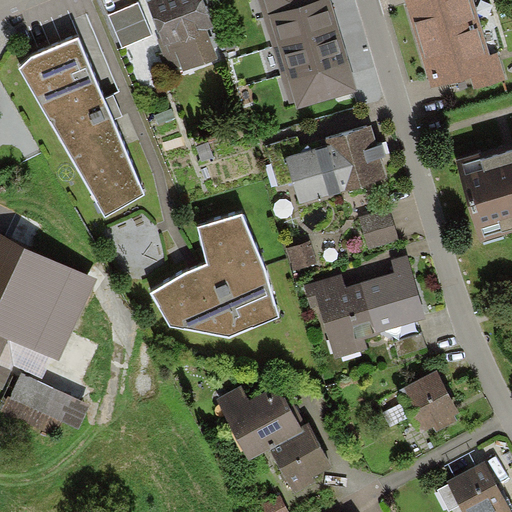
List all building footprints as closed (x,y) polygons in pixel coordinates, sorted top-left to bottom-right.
[(205,0),(147,0),(162,38),(158,39),(170,71),(180,67),(182,71),(218,57),(209,32),(217,29),(205,0)] [(260,0),(264,14),(311,0),(260,0)] [(311,0),(264,14),(273,43),(337,24),(341,23),(337,8),(333,10),(329,0),(311,0)] [(406,0),(417,36),(477,18),(472,0),(406,0)] [(138,1),(107,14),(122,48),(152,35),(138,1)] [(477,18),(417,36),(430,80),(470,68),(474,67),(471,56),(492,50),(489,43),(485,44),(477,18)] [(273,43),(281,71),(349,51),(346,37),(341,39),(337,24),(273,43)] [(147,193),(79,35),(33,54),(20,66),(107,215),(147,193)] [(499,48),(492,50),(471,56),(474,67),(470,68),(474,84),(507,75),(499,48)] [(349,51),(281,71),(289,99),(296,97),(296,99),(358,81),(349,51)] [(328,137),(329,141),(343,189),(388,176),(382,156),(388,154),(384,142),(379,143),(373,125),(328,137)] [(511,132),(456,149),(480,230),(511,220),(511,132)] [(343,189),(329,141),(317,144),(318,146),(288,155),(302,201),(343,189)] [(360,212),(369,244),(400,235),(390,203),(360,212)] [(46,227),(15,213),(3,237),(0,235),(0,386),(1,387),(12,363),(27,370),(6,413),(54,435),(63,416),(79,424),(88,403),(40,381),(51,357),(60,361),(97,282),(34,253),(46,227)] [(241,217),(196,229),(205,265),(182,275),(149,295),(169,329),(226,340),(250,329),(251,331),(277,319),(265,273),(241,217)] [(294,267),(317,260),(311,238),(287,245),(294,267)] [(394,271),(363,280),(378,331),(381,330),(400,324),(400,323),(425,316),(408,256),(392,261),(394,271)] [(382,333),(381,330),(378,331),(363,280),(346,285),(343,274),(305,285),(311,308),(320,305),(336,359),(368,350),(365,338),(382,333)] [(427,342),(422,328),(397,337),(402,350),(427,342)] [(460,405),(437,362),(400,381),(422,425),(434,419),(437,425),(458,414),(455,407),(460,405)] [(267,443),(301,427),(299,422),(278,381),(247,397),(241,385),(216,397),(245,455),(267,443)] [(306,418),(299,422),(301,427),(267,443),(292,490),(313,479),(310,473),(330,462),(306,418)] [(511,511),(511,503),(486,453),(447,473),(467,511),(511,511)] [(291,511),(280,491),(255,504),(256,507),(247,511),(291,511)]
